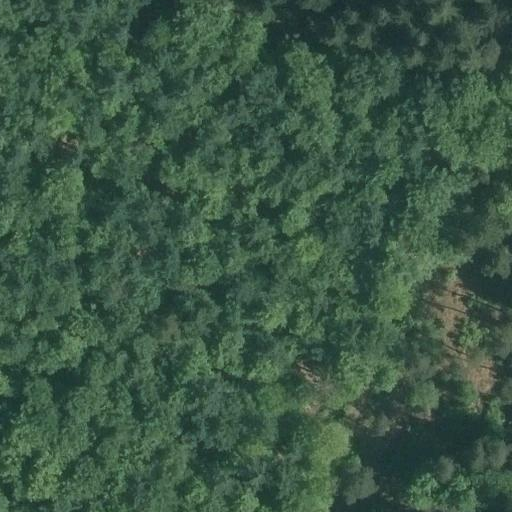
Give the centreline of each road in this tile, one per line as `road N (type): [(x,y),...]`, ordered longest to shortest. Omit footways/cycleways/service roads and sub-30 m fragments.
road 1 (track): [(289,511),(470,56)]
road 2 (track): [(210,0),(263,19),(335,9),(470,56)]
